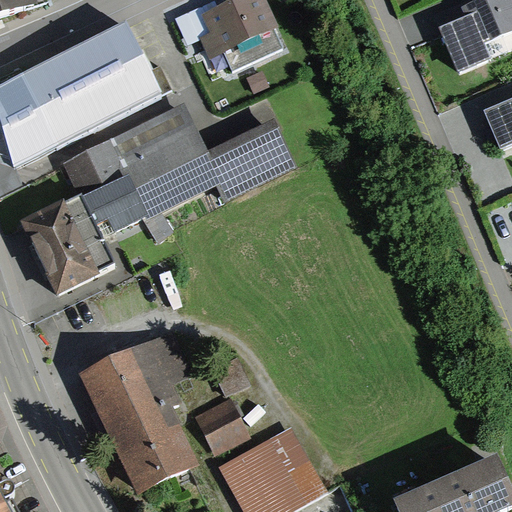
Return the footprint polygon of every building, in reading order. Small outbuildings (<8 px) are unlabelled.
[(0,0),(0,22),(39,9),(36,0),(0,0)] [(214,4),(174,21),(187,50),(201,44),(208,61),(225,54),(234,73),(281,53),(271,32),(277,29),(264,0),(238,0),(216,10),(214,4)] [(468,18),(441,29),(458,71),(493,57),(487,43),(511,32),(511,0),(480,0),(464,7),(468,18)] [(0,93),(0,158),(12,161),(15,171),(172,93),(162,73),(152,78),(128,29),(0,93)] [(261,72),(248,78),(255,94),(269,88),(261,72)] [(511,100),(485,112),(501,149),(511,144),(511,100)] [(65,199),(24,220),(48,275),(56,293),(115,266),(101,239),(143,218),(146,222),(162,214),(216,187),(224,205),(298,167),(274,119),(208,150),(186,104),(64,163),(79,197),(67,204),(65,199)] [(174,232),(162,214),(146,222),(159,244),(174,232)] [(176,334),(83,374),(115,446),(138,499),(201,472),(175,412),(183,409),(174,387),(195,378),(176,334)] [(237,358),(214,369),(226,396),(250,385),(237,358)] [(231,399),(196,417),(217,457),(252,439),(231,399)] [(291,432),(224,467),(247,511),(291,511),(324,495),(291,432)] [(509,511),(511,511),(511,492),(497,461),(397,503),(401,511),(509,511)] [(0,493),(0,511),(11,511),(2,493),(0,493)]
